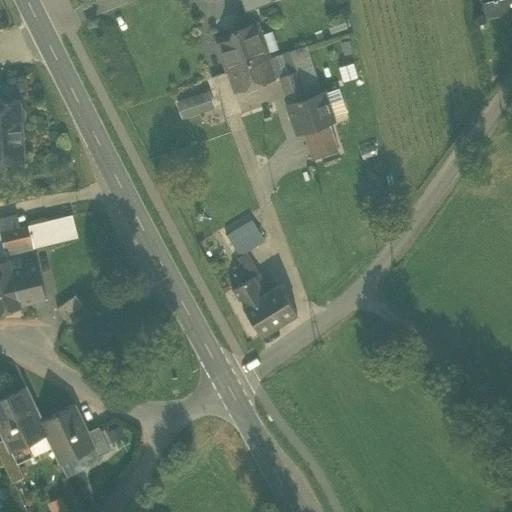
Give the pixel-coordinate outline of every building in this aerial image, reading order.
[(242,0),(246,11),(273,2),(271,0),(242,0)] [(511,0),(482,0),(486,16),(511,10),(511,0)] [(217,45),(227,73),(269,58),(257,24),(234,32),(233,40),(217,45)] [(269,58),(276,79),(279,77),(311,65),(305,47),(269,58)] [(269,58),(227,73),(235,93),(276,79),(269,58)] [(279,77),(288,104),(320,93),(311,65),(279,77)] [(177,102),(184,118),(217,104),(210,87),(177,102)] [(339,88),(324,93),(332,117),(347,113),(339,88)] [(333,119),(332,117),(324,93),(323,92),(320,93),(288,104),(297,131),(302,130),(328,121),(333,119)] [(0,159),(22,158),(20,122),(23,118),(23,111),(19,107),(19,103),(4,104),(0,98),(0,159)] [(302,130),(312,159),(338,150),(328,121),(302,130)] [(0,217),(0,231),(0,232),(0,233),(20,228),(17,214),(0,217)] [(32,244),(33,248),(77,238),(72,215),(69,216),(72,229),(60,232),(60,235),(47,238),(48,239),(33,243),(34,243),(32,244)] [(27,226),(32,242),(32,244),(34,243),(33,243),(48,239),(47,238),(60,235),(60,232),(72,229),(69,216),(27,226)] [(225,236),(239,256),(262,241),(248,221),(225,236)] [(0,233),(4,248),(32,242),(27,226),(20,228),(0,233)] [(32,244),(32,242),(4,248),(8,260),(10,268),(21,266),(18,256),(34,253),(33,248),(32,244)] [(21,266),(10,268),(19,305),(46,298),(34,253),(18,256),(21,266)] [(8,260),(0,261),(0,310),(19,305),(10,268),(8,260)] [(233,288),(245,307),(257,299),(245,281),(233,288)] [(279,285),(257,299),(245,307),(261,333),(296,312),(279,285)] [(57,308),(63,318),(83,304),(76,295),(57,308)] [(10,449),(11,448),(27,441),(46,432),(41,421),(25,387),(0,399),(0,428),(5,438),(10,449)] [(70,407),(41,421),(46,432),(60,461),(92,446),(93,446),(86,432),(75,409),(70,407)] [(92,446),(97,456),(110,449),(98,426),(86,432),(93,446),(92,446)] [(0,456),(2,461),(6,469),(18,463),(11,448),(10,449),(5,438),(0,439),(0,456)] [(33,455),(27,441),(11,448),(18,463),(33,455)] [(6,469),(12,482),(24,476),(18,463),(6,469)]
